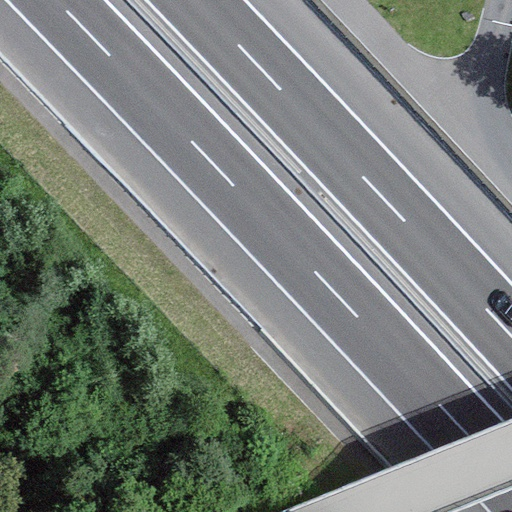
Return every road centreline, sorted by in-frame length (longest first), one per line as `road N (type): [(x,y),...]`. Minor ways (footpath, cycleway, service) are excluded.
road 1 (motorway): [(56,0),(511,484)]
road 2 (motorway): [(511,336),(194,0)]
road 3 (unclassified): [(504,0),(481,104),(490,140),(511,162)]
